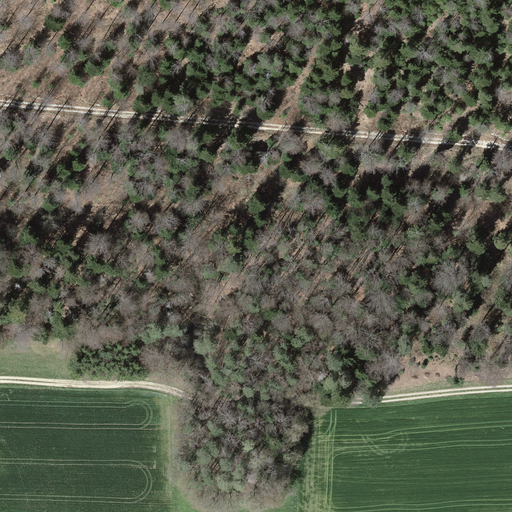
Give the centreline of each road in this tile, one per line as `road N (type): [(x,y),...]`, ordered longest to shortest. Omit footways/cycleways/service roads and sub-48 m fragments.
road 1 (track): [(511,148),(0,102)]
road 2 (track): [(0,378),(260,401),(511,388)]
road 3 (track): [(0,212),(227,200),(497,145)]
road 4 (track): [(227,0),(0,43)]
